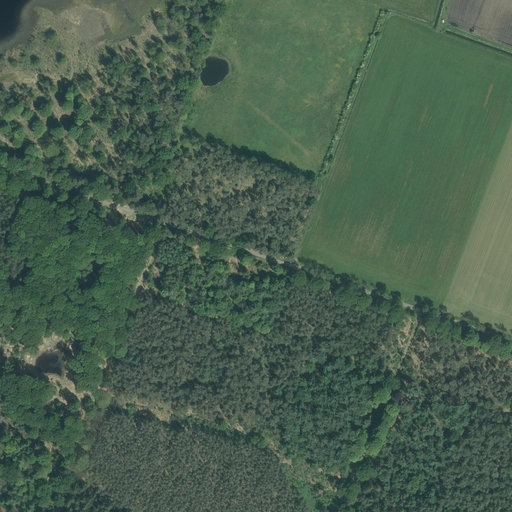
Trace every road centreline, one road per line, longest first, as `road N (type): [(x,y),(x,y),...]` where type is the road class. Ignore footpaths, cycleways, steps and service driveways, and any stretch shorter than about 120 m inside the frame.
road 1 (unclassified): [(0,165),(511,341)]
road 2 (track): [(337,511),(422,310)]
